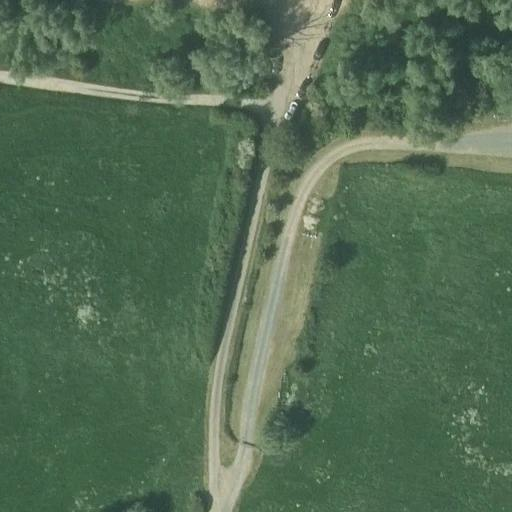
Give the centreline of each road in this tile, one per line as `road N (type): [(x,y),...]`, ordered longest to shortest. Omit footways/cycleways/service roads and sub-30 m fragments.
road 1 (track): [(220,508),(245,466),(300,242),(333,154),(371,139),(511,132)]
road 2 (track): [(220,511),(221,387),(265,180),(271,100),(309,59),(313,25)]
road 3 (track): [(271,100),(0,75)]
